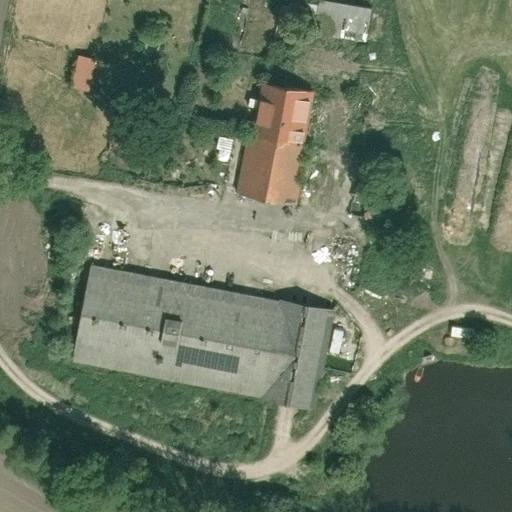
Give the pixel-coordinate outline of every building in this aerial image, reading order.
[(330,0),(320,0),(315,31),(367,41),(373,8),(330,0)] [(99,86),(102,54),(82,52),(79,84),(99,86)] [(233,191),(296,204),(322,81),(259,67),(233,191)] [(116,138),(115,150),(129,151),(130,139),(116,138)] [(100,255),(84,353),(322,392),(336,307),(145,275),(153,228),(60,212),(55,248),(100,255)]
